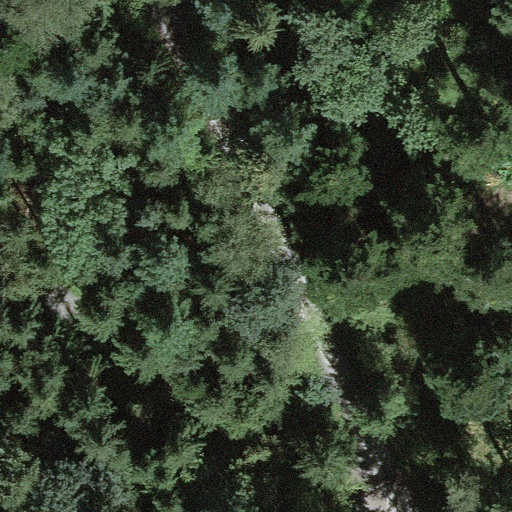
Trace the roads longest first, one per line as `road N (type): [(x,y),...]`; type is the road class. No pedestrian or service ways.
road 1 (track): [(174,0),(407,511)]
road 2 (track): [(391,511),(126,368),(0,248)]
